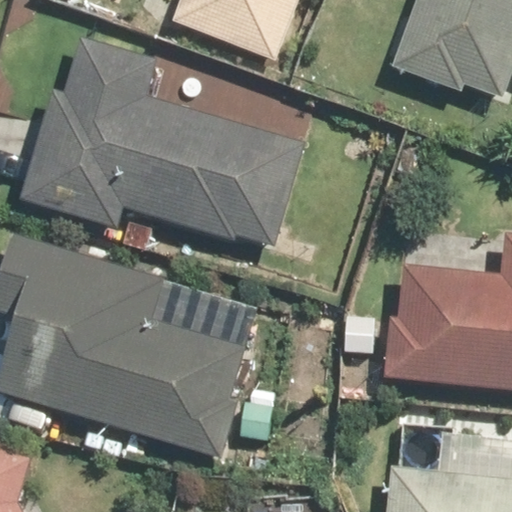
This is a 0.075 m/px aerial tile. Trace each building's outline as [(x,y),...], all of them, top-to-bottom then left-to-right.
[(188,0),(181,23),(283,60),(304,0),(188,0)] [(511,0),(424,0),(404,60),(507,94),(511,78),(511,0)] [(270,247),(298,143),(150,103),(160,63),(78,44),(70,81),(65,79),(37,184),(45,186),(39,212),(120,231),(126,208),(270,247)] [(0,311),(26,318),(4,396),(216,456),(258,312),(120,272),(122,262),(20,235),(0,309),(0,311)] [(511,387),(511,239),(506,239),(502,283),(408,276),(400,379),(511,387)] [(33,467),(0,456),(0,511),(27,511),(22,502),(33,467)] [(394,511),(511,511),(511,480),(398,471),(394,511)]
